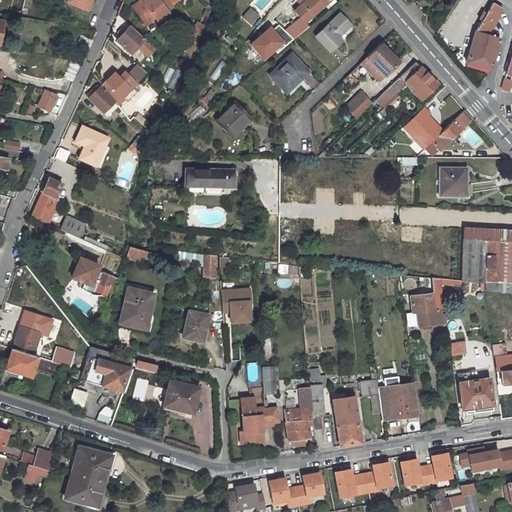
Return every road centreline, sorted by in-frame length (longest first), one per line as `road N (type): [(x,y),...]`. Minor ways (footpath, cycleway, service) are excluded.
road 1 (residential): [(0,277),(20,210),(116,0)]
road 2 (residential): [(511,424),(226,467)]
road 3 (residential): [(226,467),(0,397)]
road 4 (unknown): [(9,245),(98,346),(165,360)]
road 5 (tertiary): [(384,0),(511,146)]
road 6 (unknown): [(290,132),(400,17)]
road 7 (residential): [(165,360),(216,377),(226,467)]
